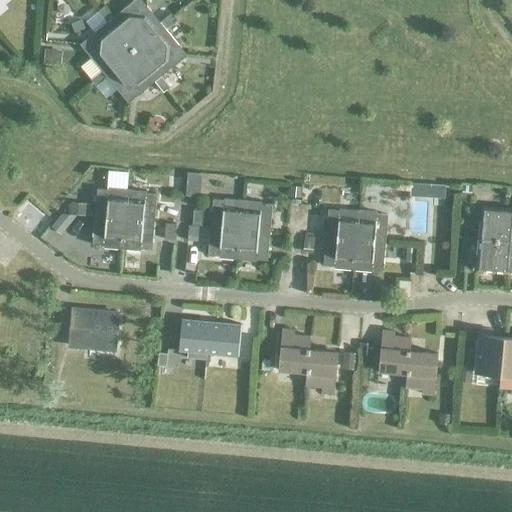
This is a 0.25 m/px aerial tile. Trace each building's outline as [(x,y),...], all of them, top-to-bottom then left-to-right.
[(132,50),(137,6),(128,5),(111,18),(102,8),(99,10),(132,50)] [(137,6),(132,50),(172,17),(170,14),(159,23),(145,6),(137,6)] [(132,50),(99,10),(96,13),(105,23),(88,37),(87,46),(132,50)] [(172,17),(132,50),(177,55),(178,46),(164,29),(175,20),(172,17)] [(80,21),(70,25),(73,34),(84,29),(80,21)] [(132,50),(87,46),(86,55),(100,71),(89,80),(92,83),(132,50)] [(43,50),(42,64),(59,66),(61,52),(43,50)] [(132,50),(92,83),(94,86),(105,77),(119,94),(128,95),(132,50)] [(132,50),(128,95),(137,96),(153,82),(162,93),(165,90),(132,50)] [(176,63),(177,55),(132,50),(165,90),(168,88),(159,77),(176,63)] [(186,176),(184,199),(198,200),(200,177),(186,176)] [(428,185),(427,198),(444,199),(445,186),(428,185)] [(124,220),(127,190),(107,188),(107,190),(96,189),(94,213),(94,217),(124,220)] [(290,188),(289,199),(298,200),(300,189),(290,188)] [(461,189),(460,201),(470,202),(471,190),(461,189)] [(127,190),(124,220),(154,223),(156,194),(144,193),(144,191),(127,190)] [(212,200),(210,228),(240,230),(242,201),(223,199),(222,201),(212,200)] [(242,201),(240,230),(269,233),(272,205),(260,204),(260,202),(242,201)] [(69,204),(68,215),(75,216),(87,217),(94,217),(94,213),(87,213),(87,206),(69,204)] [(192,210),(191,226),(201,227),(202,211),(192,210)] [(354,240),(357,212),(339,210),(338,212),(328,211),(326,238),(354,240)] [(482,210),(480,240),(509,243),(511,212),(482,210)] [(375,214),(357,212),(354,240),(385,243),(387,216),(375,215),(375,214)] [(60,214),(50,228),(60,235),(75,216),(68,215),(60,214)] [(124,220),(94,217),(91,245),(102,245),(102,249),(121,250),(124,220)] [(154,223),(124,220),(121,250),(139,252),(139,250),(151,251),(154,223)] [(175,225),(164,224),(163,240),(173,241),(175,225)] [(188,226),(186,241),(196,242),(197,227),(188,226)] [(240,230),(210,228),(207,255),(217,256),(217,259),(237,261),(240,230)] [(240,230),(237,261),(255,262),(255,260),(266,262),(269,233),(240,230)] [(303,237),(302,249),(311,250),(312,237),(303,237)] [(354,240),(326,238),(323,266),(332,267),(332,269),(351,271),(354,240)] [(385,243),(354,240),(351,271),(370,273),(370,271),(382,272),(385,243)] [(509,243),(480,240),(477,270),(506,273),(509,243)] [(405,250),(404,263),(413,264),(414,250),(405,250)] [(459,262),(458,273),(468,273),(468,263),(459,262)] [(114,343),(117,314),(90,312),(90,316),(72,314),(69,346),(89,348),(89,340),(114,343)] [(205,360),(206,354),(209,322),(180,319),(177,352),(186,352),(186,358),(205,360)] [(237,357),(240,325),(209,322),(206,354),(237,357)] [(309,350),(310,350),(311,337),(293,336),(293,331),(281,329),(277,371),(305,373),(306,373),(309,350)] [(499,376),(502,338),(491,338),(491,330),(481,329),(480,336),(478,336),(475,374),(499,376)] [(408,351),(409,351),(410,339),(393,337),(393,332),(382,331),(377,372),(406,375),(408,351)] [(511,339),(502,338),(499,376),(511,376),(511,339)] [(359,344),(358,355),(372,357),(373,345),(359,344)] [(306,373),(305,373),(304,387),(322,389),(322,394),(334,395),(337,353),(310,350),(309,350),(306,373)] [(406,375),(404,388),(421,390),(421,395),(433,396),(438,354),(409,351),(408,351),(406,375)] [(165,367),(166,354),(158,353),(156,366),(165,367)] [(342,353),(341,369),(353,370),(355,355),(342,353)] [(261,360),(259,372),(267,372),(269,361),(261,360)] [(459,368),(458,384),(470,385),(471,369),(459,368)] [(43,374),(42,387),(55,388),(56,376),(43,374)] [(439,414),(438,423),(449,425),(451,415),(439,414)]
